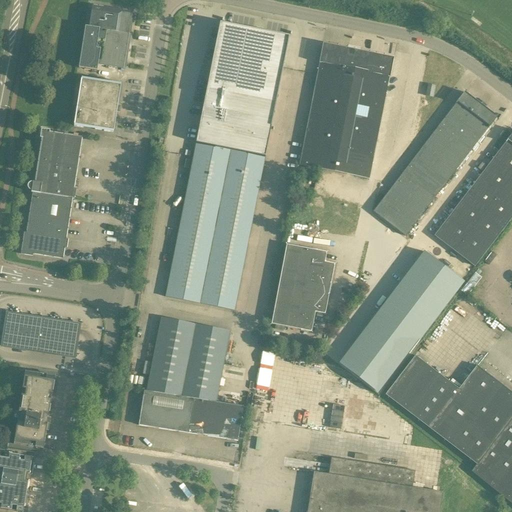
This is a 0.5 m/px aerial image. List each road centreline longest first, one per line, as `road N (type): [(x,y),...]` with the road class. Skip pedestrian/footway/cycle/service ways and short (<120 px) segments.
road 1 (unclassified): [(119,299),(170,0)]
road 2 (unclassified): [(511,93),(443,45),(239,0)]
road 3 (unclassified): [(224,511),(227,474),(93,452)]
road 4 (unclassified): [(119,299),(0,279)]
road 5 (unclassified): [(57,462),(76,377),(108,382)]
